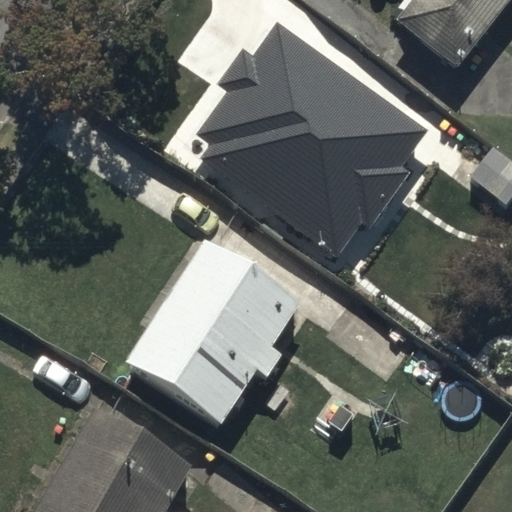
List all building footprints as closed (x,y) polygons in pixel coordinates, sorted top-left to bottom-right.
[(511,2),(511,0),(416,0),(398,24),(459,72),(511,2)] [(428,128),(277,17),(251,52),(243,46),(217,82),(231,92),(200,134),(215,145),(205,158),(337,255),(360,225),(369,231),(411,173),(401,165),(428,128)] [(511,165),(486,145),(462,175),(507,211),(511,204),(511,165)] [(301,307),(207,244),(126,366),(222,429),(258,375),(269,382),(285,358),(272,350),(301,307)] [(168,511),(194,468),(94,412),(37,511),(168,511)]
